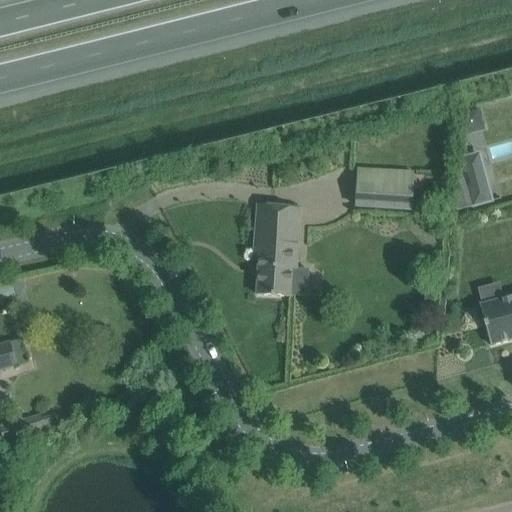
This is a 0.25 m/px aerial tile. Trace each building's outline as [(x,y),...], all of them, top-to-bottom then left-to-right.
[(471,134),(481,114),(479,108),(457,114),(463,136),(471,134)] [(487,204),(474,155),(459,159),(456,212),(487,204)] [(357,168),(354,207),(412,210),(414,171),(357,168)] [(300,209),(257,205),(253,258),(259,258),(257,296),(291,298),(291,296),(308,297),(309,270),(297,269),(300,209)] [(511,296),(480,306),(491,347),(511,340),(511,296)] [(10,343),(0,346),(0,371),(17,366),(10,343)] [(0,429),(5,445),(47,432),(41,414),(0,426),(0,429)]
